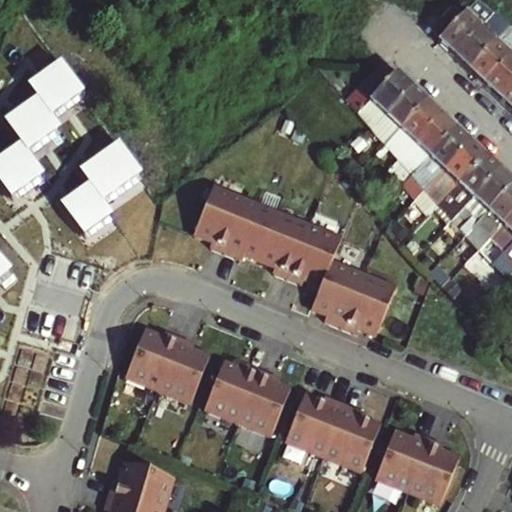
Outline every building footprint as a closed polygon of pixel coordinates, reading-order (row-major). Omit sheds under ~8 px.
[(466,17),(456,8),(434,33),(442,41),(440,44),(456,59),(496,18),(479,4),(466,17)] [(511,30),(496,18),(456,59),(471,73),(511,30)] [(511,30),(471,73),(472,74),(486,88),(511,59),(511,30)] [(511,59),(486,88),(501,102),(511,89),(511,59)] [(348,102),(374,131),(415,87),(400,73),(396,77),(384,64),(383,65),(348,102)] [(38,102),(49,116),(81,93),(62,66),(30,89),(38,102)] [(415,87),(374,131),(387,146),(430,101),(415,87)] [(511,89),(501,102),(511,112),(511,89)] [(430,101),(387,146),(400,161),(444,114),(430,101)] [(22,148),(25,152),(58,129),(49,116),(38,102),(6,125),(22,148)] [(444,114),(400,161),(414,177),(459,129),(444,114)] [(459,129),(414,177),(427,192),(433,186),(439,179),(473,142),(459,129)] [(473,142),(439,179),(454,194),(489,157),(473,142)] [(0,163),(0,184),(9,197),(42,174),(25,152),(22,148),(0,163)] [(138,175),(119,149),(82,175),(91,188),(101,202),(138,175)] [(454,194),(469,208),(504,172),(489,157),(454,194)] [(484,222),(492,214),(511,193),(511,179),(504,172),(469,208),(484,222)] [(447,201),(433,186),(427,192),(437,203),(441,207),(447,201)] [(101,202),(91,188),(63,209),(82,235),(110,215),(101,202)] [(246,202),(212,188),(192,235),(209,243),(207,248),(223,254),(246,202)] [(511,193),(492,214),(507,228),(511,222),(511,193)] [(461,217),(447,201),(441,207),(455,223),(461,217)] [(246,202),(223,254),(239,260),(241,254),(259,262),(277,213),(246,202)] [(277,213),(259,262),(274,268),(272,274),(289,281),(311,227),(277,213)] [(475,232),(461,217),(455,223),(469,238),(475,232)] [(311,227),(289,281),(304,287),(307,282),(323,288),(333,264),(342,240),(311,227)] [(488,248),(475,232),(469,238),(483,253),(488,248)] [(502,263),(488,248),(483,253),(497,268),(502,263)] [(510,282),(511,279),(511,268),(511,266),(511,253),(502,263),(497,268),(510,282)] [(0,277),(9,270),(0,259),(0,277)] [(323,288),(314,312),(330,318),(328,324),(343,329),(365,276),(333,264),(323,288)] [(365,276),(343,329),(361,337),(363,331),(378,337),(398,289),(365,276)] [(145,332),(126,379),(157,393),(181,341),(162,333),(160,338),(145,332)] [(181,341),(157,393),(192,409),(211,361),(195,354),(197,349),(181,341)] [(224,367),(205,414),(240,427),(262,374),(244,367),(241,373),(224,367)] [(240,427),(273,440),(293,392),(277,386),(279,380),(262,374),(240,427)] [(287,445),(324,460),(347,406),(327,398),(323,404),(308,399),(287,445)] [(324,460),(362,475),(381,427),(366,422),(368,416),(347,406),(324,460)] [(378,483),(411,495),(432,441),(416,436),(413,441),(397,434),(378,483)] [(411,495),(443,507),(463,461),(447,453),(448,447),(432,441),(411,495)] [(113,487),(108,504),(134,511),(165,511),(174,487),(124,472),(119,489),(113,487)]
